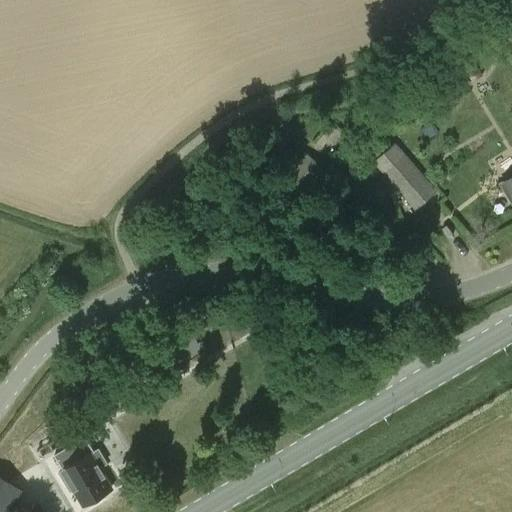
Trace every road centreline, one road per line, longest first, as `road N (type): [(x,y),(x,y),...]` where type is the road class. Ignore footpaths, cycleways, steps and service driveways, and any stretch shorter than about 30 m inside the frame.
road 1 (unclassified): [(0,406),(35,354),(66,327),(185,274),(251,272),(413,298),(458,293),(511,273)]
road 2 (secondary): [(201,511),(511,329)]
